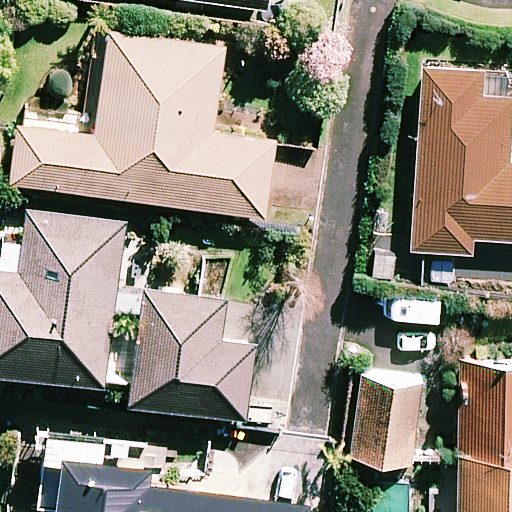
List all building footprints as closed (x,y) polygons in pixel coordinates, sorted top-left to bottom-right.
[(225,40),(108,24),(93,125),(19,115),(11,173),(265,208),(276,133),(213,124),(225,40)] [(511,66),(511,64),(424,59),(414,243),(474,246),(475,232),(511,233),(511,155),(507,156),(511,66)] [(125,213),(27,200),(19,260),(0,257),(0,359),(103,373),(125,213)] [(226,293),(145,283),(131,396),(246,410),(255,338),(220,334),(226,293)] [(511,511),(511,353),(461,352),(457,511),(511,511)] [(422,371),(360,364),(352,445),(413,451),(422,371)] [(147,454),(18,438),(8,511),(305,511),(308,495),(145,474),(147,454)]
